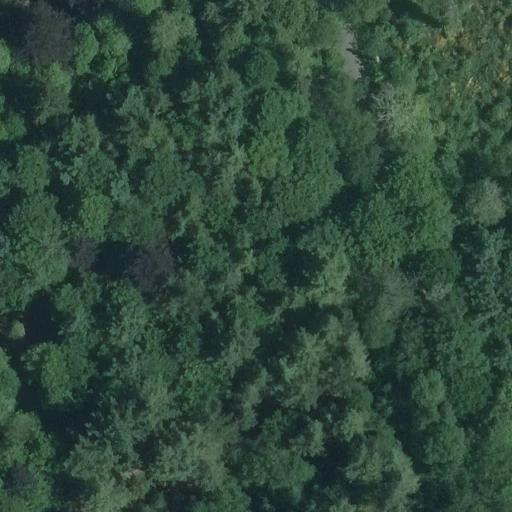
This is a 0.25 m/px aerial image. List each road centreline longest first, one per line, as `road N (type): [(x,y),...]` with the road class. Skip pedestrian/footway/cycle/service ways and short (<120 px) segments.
road 1 (unclassified): [(483,511),(406,272),(334,0)]
road 2 (track): [(406,272),(80,511)]
